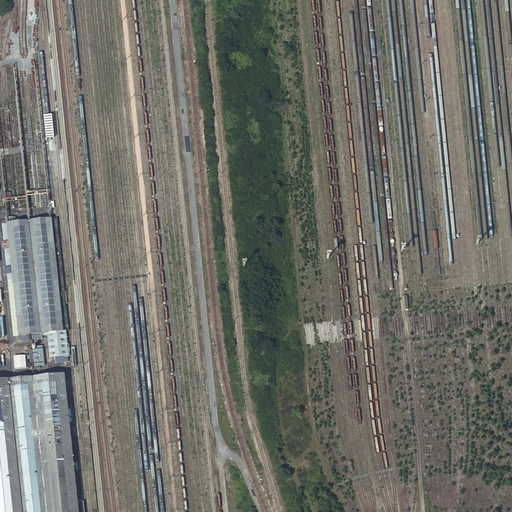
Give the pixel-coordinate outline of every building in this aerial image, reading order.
[(8,231),(13,280),(56,277),(54,255),(58,255),(57,246),(54,246),(51,223),(7,227),(8,231)] [(54,255),(56,277),(62,277),(57,223),(51,223),(54,246),(57,246),(58,255),(54,255)] [(3,232),(7,280),(13,280),(8,231),(3,232)] [(13,280),(7,280),(13,336),(16,336),(39,333),(58,331),(68,330),(65,306),(62,277),(56,277),(13,280)] [(39,333),(16,336),(16,341),(40,339),(39,333)] [(43,366),(41,350),(31,351),(32,367),(43,366)] [(13,355),(14,368),(26,367),(25,354),(13,355)] [(63,382),(63,376),(0,382),(0,511),(76,511),(76,505),(70,447),(67,423),(63,382)] [(68,381),(63,382),(67,423),(72,423),(68,381)] [(82,511),(76,447),(70,447),(76,505),(76,511),(82,511)]
